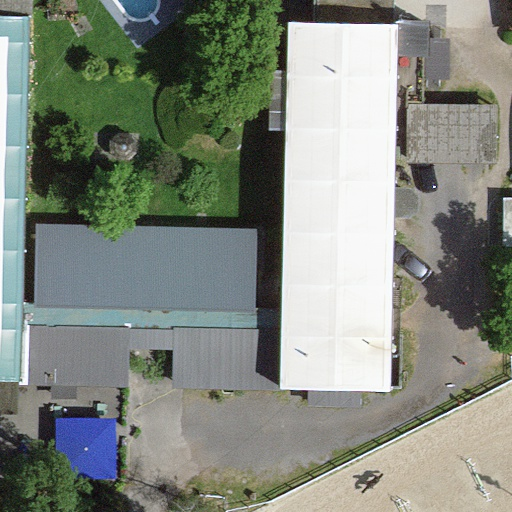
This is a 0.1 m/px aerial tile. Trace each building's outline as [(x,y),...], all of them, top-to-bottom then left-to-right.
[(0,0),(0,16),(29,17),(29,0),(0,0)] [(206,0),(206,28),(264,29),(264,0),(206,0)] [(315,0),(315,24),(396,25),(396,21),(396,0),(315,0)] [(22,305),(29,17),(0,16),(0,384),(20,385),(21,329),(22,305)] [(432,22),(396,21),(396,25),(396,57),(427,57),(431,57),(432,22)] [(396,57),(396,25),(315,24),(292,23),(287,311),(286,335),(285,391),(309,392),(363,393),(389,393),(394,122),(396,57)] [(426,105),(427,57),(396,57),(394,122),(410,123),(410,105),(426,105)] [(426,105),(410,105),(410,123),(409,163),(454,164),(498,165),(499,106),(454,106),(426,105)] [(286,335),(287,311),(22,305),(21,329),(130,331),(175,332),(286,335)] [(130,331),(21,329),(20,385),(129,387),(130,331)] [(174,389),(285,391),(286,335),(175,332),(174,389)] [(363,393),(309,392),(309,408),(363,409),(363,393)]
